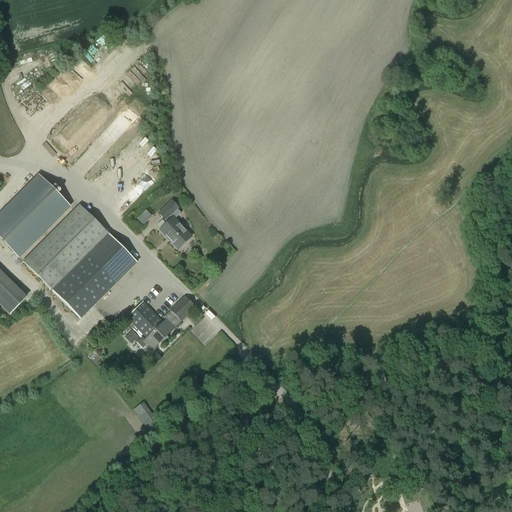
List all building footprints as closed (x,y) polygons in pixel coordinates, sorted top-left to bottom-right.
[(103,38),(94,45),(103,57),(113,49),(103,38)] [(138,79),(142,75),(131,65),(127,69),(138,79)] [(125,92),(123,90),(128,86),(120,76),(104,88),(114,101),(125,92)] [(56,77),(49,85),(59,94),(66,86),(56,77)] [(69,84),(59,96),(62,99),(73,87),(69,84)] [(147,175),(135,186),(141,192),(153,181),(147,175)] [(69,206),(39,176),(0,214),(0,240),(18,258),(69,207),(69,206)] [(176,209),(177,208),(171,202),(158,214),(164,221),(165,220),(167,223),(159,231),(177,250),(190,238),(174,220),(180,214),(176,209)] [(22,262),(51,291),(79,320),(136,264),(79,206),(22,262)] [(147,209),(139,218),(145,224),(154,215),(147,209)] [(26,300),(0,274),(0,308),(9,317),(26,300)] [(163,318),(165,320),(162,323),(143,302),(126,318),(146,339),(144,340),(142,338),(137,343),(142,349),(146,345),(151,351),(174,328),(180,322),(181,322),(195,308),(184,297),(170,311),(163,318)] [(132,332),(126,337),(132,343),(138,338),(132,332)] [(159,426),(154,419),(142,404),(133,411),(150,432),(159,426)] [(406,506),(419,501),(430,497),(426,488),(402,496),(406,506)]
